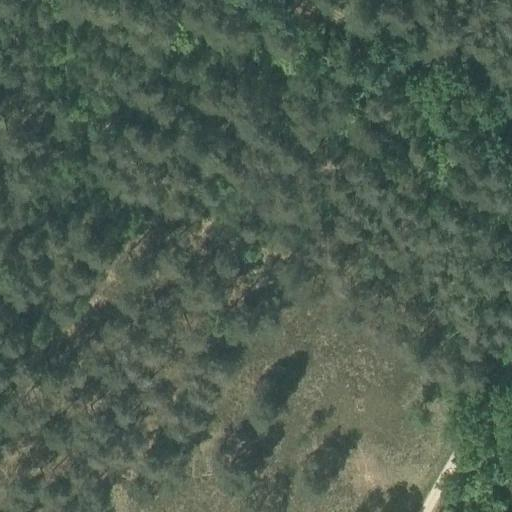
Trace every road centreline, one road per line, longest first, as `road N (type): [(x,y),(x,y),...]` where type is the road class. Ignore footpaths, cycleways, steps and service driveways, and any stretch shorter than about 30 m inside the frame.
road 1 (track): [(511,120),(305,0)]
road 2 (track): [(511,360),(428,511)]
